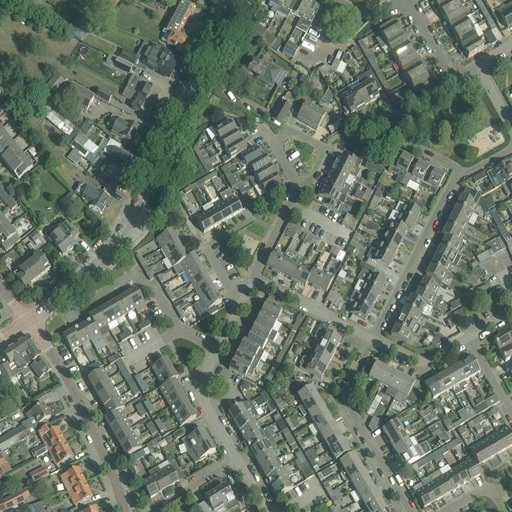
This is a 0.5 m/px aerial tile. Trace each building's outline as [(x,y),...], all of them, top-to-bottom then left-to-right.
[(59,10),(63,0),(50,0),(48,5),(59,10)] [(109,14),(120,0),(104,0),(100,6),(109,14)] [(209,0),(209,1),(222,8),(226,0),(209,0)] [(269,0),(268,2),(274,6),(271,12),(276,14),(283,0),(269,0)] [(290,14),(297,0),(283,0),(276,14),(287,20),(290,14)] [(300,19),(309,3),(303,1),(303,0),(297,0),(290,14),(300,19)] [(449,0),(433,0),(435,2),(431,4),(434,9),(449,0)] [(454,0),(449,0),(434,9),(437,14),(441,12),(444,17),(459,8),(454,0)] [(484,8),(479,0),(474,0),(476,3),(474,4),(477,11),(480,10),(484,8)] [(173,12),(168,22),(182,30),(188,18),(195,5),(179,1),(173,12)] [(314,6),(309,3),(300,19),(297,25),(298,25),(298,24),(308,30),(311,25),(321,6),(316,3),(314,6)] [(511,3),(508,6),(511,11),(501,17),(508,29),(509,28),(510,30),(511,28),(511,3)] [(465,19),(459,8),(444,17),(447,23),(443,25),(446,30),(465,19)] [(484,17),(486,20),(490,18),(484,8),(480,10),(484,17)] [(471,16),(465,19),(446,30),(449,35),(453,33),(456,38),(471,29),(477,26),(471,16)] [(488,33),(490,32),(496,29),(490,18),(486,20),(488,24),(484,26),(488,33)] [(380,45),(400,33),(397,27),(401,25),(397,20),(378,31),(382,36),(377,39),(380,45)] [(161,41),(167,44),(183,52),(186,46),(189,47),(192,42),(179,35),(182,30),(168,22),(164,30),(166,32),(161,41)] [(267,32),(253,22),(248,30),(262,40),(266,33),(267,32)] [(477,39),(471,29),(456,38),(459,43),(455,45),(458,50),(477,39)] [(502,39),(497,30),(496,29),(490,32),(496,42),(502,39)] [(81,42),(83,36),(74,32),(71,38),(81,42)] [(269,49),(273,44),(276,40),(266,33),(262,40),(261,43),(269,49)] [(391,52),(410,41),(407,36),(403,38),(400,33),(380,45),(382,49),(387,46),(391,52)] [(483,50),(478,41),(477,39),(458,50),(461,56),(465,54),(468,59),(483,50)] [(280,48),(284,51),(286,47),(282,45),(276,40),(273,44),(280,48)] [(364,54),(368,51),(366,48),(362,41),(358,43),(362,50),(364,54)] [(410,41),(391,52),(397,62),(412,53),(409,48),(413,46),(410,41)] [(284,51),(282,53),(293,59),(294,57),(299,49),(298,48),(292,45),(290,44),(288,43),(286,47),(284,51)] [(357,61),(358,61),(360,65),(365,61),(363,58),(357,47),(351,51),(357,61)] [(120,56),(118,59),(118,60),(132,66),(136,58),(122,51),(120,56)] [(374,62),(370,55),(368,51),(364,54),(366,57),(370,64),(374,62)] [(146,66),(148,67),(157,72),(159,69),(163,72),(161,74),(168,78),(178,60),(163,52),(160,57),(158,56),(154,62),(149,60),(146,66)] [(412,53),(397,62),(403,72),(422,61),(419,56),(415,58),(412,53)] [(107,63),(115,67),(129,74),(132,66),(118,60),(114,58),(110,56),(107,63)] [(275,81),(281,70),(262,61),(261,64),(254,60),(248,71),(274,84),(275,81)] [(335,73),(340,62),(335,60),(331,68),(329,71),(335,73)] [(409,83),(424,74),(421,69),(425,67),(422,61),(403,72),(409,83)] [(374,62),(370,64),(374,71),(376,74),(380,72),(378,69),(374,62)] [(325,81),(329,71),(331,68),(326,66),(318,70),(325,81)] [(281,70),(275,81),(281,83),(286,73),(281,70)] [(382,75),(380,72),(376,74),(378,77),(382,85),(386,82),(382,75)] [(54,94),(64,81),(55,74),(45,87),(54,94)] [(424,74),(409,83),(415,93),(434,82),(431,77),(427,79),(424,74)] [(381,89),(375,79),(365,85),(362,80),(357,82),(370,103),(379,98),(376,92),(381,89)] [(360,109),(370,103),(357,82),(348,88),(360,109)] [(392,93),(390,89),(386,82),(382,85),(388,95),(392,93)] [(288,93),(282,102),(272,120),(281,125),(299,93),(297,92),(300,87),(295,84),(289,94),(288,93)] [(95,97),(73,85),(64,102),(85,114),(95,97)] [(126,91),(154,106),(160,94),(146,86),(142,92),(137,89),(129,85),(126,91)] [(351,114),(360,109),(348,88),(344,90),(347,95),(342,99),(346,106),(343,108),(347,114),(350,112),(351,114)] [(328,89),(324,96),(332,100),(333,97),(328,89)] [(100,91),(96,97),(104,102),(108,105),(112,97),(100,91)] [(133,110),(139,113),(147,117),(154,106),(126,91),(123,96),(131,100),(136,104),(133,110)] [(394,96),(392,93),(388,95),(394,106),(403,101),(398,94),(394,96)] [(297,119),(307,125),(315,110),(310,107),(313,102),(303,96),(297,106),(302,109),(297,119)] [(45,103),(37,112),(68,138),(64,143),(74,150),(82,157),(92,165),(96,160),(97,160),(98,159),(102,155),(103,153),(84,138),(79,134),(80,131),(45,103)] [(320,113),(315,110),(307,125),(317,131),(323,121),(328,124),(333,114),(323,108),(320,113)] [(139,136),(138,136),(141,130),(127,123),(119,119),(115,127),(117,128),(116,131),(115,130),(114,132),(120,136),(119,137),(133,144),(134,143),(136,144),(138,143),(140,138),(139,136)] [(87,120),(80,131),(86,135),(92,127),(90,125),(92,123),(87,120)] [(215,144),(219,141),(238,131),(233,123),(231,125),(228,120),(224,123),(225,126),(214,132),(218,138),(213,141),(215,144)] [(338,122),(327,128),(331,134),(341,128),(338,122)] [(2,130),(0,131),(0,150),(11,142),(2,130)] [(240,135),(238,131),(219,141),(225,151),(243,140),(240,135)] [(249,150),(246,145),(243,140),(225,151),(228,156),(222,159),(225,164),(249,150)] [(132,158),(123,154),(118,150),(120,147),(120,146),(110,141),(103,153),(111,157),(110,159),(127,168),(132,158)] [(11,142),(0,150),(0,157),(7,166),(21,155),(11,142)] [(259,148),(256,149),(236,161),(241,171),(243,169),(265,158),(262,153),(259,148)] [(204,151),(200,153),(196,155),(199,160),(203,158),(201,155),(205,153),(204,151)] [(401,172),(406,174),(409,169),(415,158),(404,153),(400,160),(395,157),(388,171),(399,177),(401,172)] [(21,155),(7,166),(18,180),(33,168),(21,155)] [(98,159),(109,168),(110,168),(105,176),(118,183),(124,172),(111,165),(112,163),(102,155),(98,159)] [(339,157),(333,167),(349,175),(356,178),(360,171),(358,170),(362,162),(347,155),(344,160),(339,157)] [(33,159),(37,164),(41,160),(38,156),(33,159)] [(213,158),(204,163),(210,172),(214,170),(211,166),(216,163),(213,158)] [(265,158),(243,169),(249,179),(270,167),(273,166),(270,161),(268,163),(265,158)] [(406,174),(404,180),(401,184),(406,187),(409,182),(419,187),(420,187),(425,177),(430,166),(419,161),(414,171),(409,169),(406,174)] [(489,173),(492,179),(496,176),(502,186),(506,184),(511,180),(511,167),(511,168),(509,162),(489,173)] [(227,179),(231,177),(225,167),(221,170),(227,179)] [(270,167),(249,179),(255,188),(260,185),(275,176),(278,175),(275,171),(273,172),(270,167)] [(349,175),(333,167),(329,176),(344,184),(349,175)] [(420,187),(421,188),(435,195),(446,174),(435,169),(430,179),(425,177),(420,187)] [(208,176),(199,182),(201,185),(204,190),(214,185),(211,180),(208,176)] [(265,195),(266,194),(267,197),(278,191),(282,188),(275,176),(260,185),(265,195)] [(351,188),(344,184),(329,176),(324,186),(347,198),(351,188)] [(480,176),(473,180),(475,184),(482,181),(480,176)] [(232,188),(238,185),(235,181),(234,181),(231,177),(227,179),(232,188)] [(511,180),(506,184),(502,186),(507,196),(511,194),(511,180)] [(196,184),(190,187),(192,191),(193,190),(195,193),(200,202),(204,199),(197,188),(201,185),(199,182),(196,184)] [(242,196),(246,193),(240,184),(238,185),(232,188),(232,189),(238,190),(242,196)] [(0,187),(0,196),(11,211),(17,206),(1,186),(0,187)] [(347,198),(324,186),(319,196),(326,200),(323,205),(338,212),(341,205),(344,206),(347,198)] [(89,208),(101,214),(109,199),(97,192),(97,193),(88,188),(82,200),(85,201),(84,204),(89,207),(89,208)] [(364,195),(370,198),(373,192),(367,189),(364,195)] [(232,217),(242,212),(229,190),(219,196),(223,202),(232,217)] [(65,210),(78,200),(71,192),(59,203),(65,210)] [(456,206),(472,214),(477,204),(479,205),(481,200),(472,195),(470,201),(462,197),(459,203),(458,202),(456,206)] [(414,199),(410,207),(421,213),(425,205),(414,199)] [(223,223),(232,217),(223,202),(214,208),(223,223)] [(399,214),(417,223),(419,219),(418,219),(421,213),(410,207),(404,204),(399,214)] [(467,224),(472,214),(456,206),(454,210),(455,211),(452,216),(467,224)] [(223,223),(214,208),(205,213),(213,228),(223,223)] [(490,213),(493,218),(497,228),(503,225),(498,215),(495,210),(490,213)] [(205,213),(204,214),(195,219),(204,234),(213,228),(205,213)] [(0,234),(9,227),(0,214),(0,234)] [(417,223),(399,214),(395,224),(392,222),(391,223),(407,231),(411,232),(414,227),(415,227),(417,223)] [(146,215),(139,227),(146,230),(153,219),(146,215)] [(347,215),(346,217),(341,225),(347,228),(353,218),(347,215)] [(462,234),(467,224),(452,216),(449,222),(448,221),(446,225),(462,234)] [(347,228),(353,231),(358,221),(356,219),(353,218),(347,228)] [(54,246),(56,248),(63,256),(69,251),(70,251),(73,248),(73,247),(75,245),(71,240),(78,235),(65,220),(53,231),(54,232),(48,238),(45,240),(52,248),(54,246)] [(299,227),(289,222),(286,228),(296,233),(299,227)] [(407,231),(391,223),(387,232),(403,241),(405,237),(404,236),(407,231)] [(457,243),(462,234),(446,225),(444,229),(445,230),(442,236),(445,238),(457,243)] [(503,225),(497,228),(503,239),(509,236),(503,225)] [(0,234),(0,245),(1,246),(15,234),(9,227),(0,234)] [(162,250),(177,241),(171,231),(156,240),(162,250)] [(36,232),(29,237),(34,243),(40,237),(36,232)] [(403,241),(387,232),(382,242),(397,250),(400,244),(401,245),(403,241)] [(1,246),(6,252),(21,240),(15,234),(1,246)] [(461,245),(457,243),(445,238),(443,243),(442,242),(440,246),(456,255),(461,245)] [(182,250),(177,241),(162,250),(167,259),(182,250)] [(397,250),(382,242),(377,251),(393,260),(396,256),(395,255),(397,250)] [(32,243),(27,247),(31,251),(36,248),(32,243)] [(451,264),(456,255),(440,246),(438,250),(439,251),(436,257),(451,264)] [(172,268),(179,264),(187,259),(182,250),(167,259),(172,268)] [(272,271),(276,273),(284,256),(274,251),(266,267),(272,270),(272,271)] [(393,260),(377,251),(372,261),(368,259),(365,265),(375,270),(378,265),(387,269),(390,263),(391,264),(393,260)] [(27,264),(38,279),(51,269),(38,253),(33,257),(34,259),(27,264)] [(1,260),(4,263),(9,259),(7,255),(1,260)] [(194,255),(187,259),(179,264),(185,274),(200,265),(194,255)] [(294,261),(284,256),(276,273),(280,275),(280,274),(286,277),(294,261)] [(446,274),(451,264),(436,257),(433,262),(432,262),(430,266),(446,274)] [(294,261),(286,277),(291,280),(295,283),(303,266),(294,261)] [(30,285),(38,279),(27,264),(13,275),(26,291),(31,286),(30,285)] [(205,274),(200,265),(185,274),(190,283),(205,274)] [(373,275),(375,270),(365,265),(362,271),(370,275),(365,284),(381,292),(383,288),(382,288),(385,282),(373,275)] [(305,287),(307,283),(313,271),(312,271),(303,266),(295,283),(299,285),(299,284),(305,287)] [(441,284),(446,274),(430,266),(428,270),(429,270),(426,276),(441,284)] [(479,266),(473,269),(475,273),(474,276),(486,282),(487,281),(481,270),(479,266)] [(314,267),(312,271),(313,271),(307,283),(313,286),(312,287),(316,289),(324,272),(314,267)] [(167,271),(161,275),(157,277),(161,283),(164,281),(171,277),(167,271)] [(334,277),(324,272),(316,289),(320,291),(321,290),(326,293),(334,277)] [(205,274),(190,283),(196,292),(211,284),(205,274)] [(420,285),(418,289),(434,297),(439,287),(424,280),(421,286),(420,285)] [(211,284),(196,292),(201,302),(216,293),(211,284)] [(381,292),(365,284),(360,294),(375,302),(378,296),(379,296),(381,292)] [(430,307),(434,297),(418,289),(416,293),(417,293),(414,299),(426,305),(430,307)] [(136,290),(126,295),(135,310),(145,304),(136,290)] [(330,292),(326,301),(331,304),(336,295),(336,294),(331,291),(330,292)] [(218,312),(215,307),(222,303),(216,293),(201,302),(193,306),(202,321),(218,312)] [(355,303),(372,312),(374,308),(373,307),(375,302),(360,294),(355,303)] [(125,316),(135,310),(126,295),(117,301),(125,316)] [(405,307),(421,315),(426,305),(414,299),(411,297),(408,303),(407,303),(405,307)] [(116,321),(125,316),(117,301),(107,306),(116,321)] [(261,313),(277,321),(282,312),(271,306),(272,303),(267,301),(261,313)] [(370,316),(372,312),(355,303),(350,313),(366,321),(369,315),(370,316)] [(107,306),(98,312),(106,327),(116,321),(107,306)] [(416,325),(421,315),(405,307),(403,310),(404,311),(401,317),(416,325)] [(91,320),(90,321),(99,336),(100,335),(98,331),(106,327),(98,312),(89,317),(91,320)] [(277,321),(261,313),(258,312),(256,316),(259,318),(256,323),(272,331),(277,321)] [(292,329),(297,331),(305,316),(301,314),(292,329)] [(412,334),(416,325),(401,317),(398,322),(397,322),(395,326),(412,334)] [(80,326),(89,341),(90,341),(93,346),(103,340),(100,335),(99,336),(90,321),(80,326)] [(251,333),(267,341),(273,343),(277,334),(272,331),(256,323),(254,321),(251,326),(254,327),(251,333)] [(314,339),(320,343),(336,351),(341,341),(333,336),(336,331),(322,324),(314,339)] [(511,325),(497,333),(500,338),(494,342),(499,352),(511,344),(511,325)] [(80,347),(89,341),(80,326),(71,332),(80,347)] [(406,344),(412,334),(395,326),(393,330),(394,330),(391,336),(406,344)] [(297,331),(292,329),(287,339),(292,341),(297,331)] [(71,352),(80,347),(71,332),(61,338),(63,342),(65,341),(71,352)] [(126,340),(132,337),(129,332),(124,335),(126,340)] [(300,332),(294,341),(299,344),(304,334),(300,332)] [(262,351),(267,341),(251,333),(248,338),(246,337),(244,341),(260,349),(259,350),(262,351)] [(434,338),(431,344),(437,347),(448,340),(436,334),(434,338)] [(27,337),(15,345),(18,351),(16,352),(26,367),(28,365),(32,362),(41,357),(27,337)] [(422,345),(428,348),(432,340),(426,337),(422,345)] [(255,358),(259,361),(264,352),(262,351),(259,350),(260,349),(244,341),(241,339),(239,344),(241,345),(239,350),(255,358)] [(292,341),(287,339),(283,349),(287,351),(292,341)] [(331,360),(336,351),(320,343),(317,349),(313,347),(311,350),(331,360)] [(511,344),(499,352),(505,362),(511,359),(511,360),(511,344)] [(15,345),(2,354),(8,362),(8,363),(6,365),(13,379),(21,373),(24,378),(30,373),(26,367),(16,352),(18,351),(15,345)] [(255,358),(239,350),(236,349),(234,353),(237,355),(234,360),(255,370),(259,361),(255,358)] [(287,351),(283,349),(278,358),(282,361),(287,351)] [(331,360),(311,350),(309,354),(313,356),(310,362),(326,370),(331,360)] [(115,363),(120,360),(118,355),(112,358),(115,363)] [(43,358),(35,364),(30,367),(40,379),(44,376),(52,370),(43,358)] [(282,361),(278,358),(274,365),(271,364),(270,366),(273,368),(277,370),(282,361)] [(321,380),(326,370),(310,362),(303,358),(299,365),(301,365),(300,369),(321,380)] [(462,364),(470,379),(476,375),(479,379),(482,377),(472,358),(462,364)] [(157,378),(172,369),(166,359),(152,368),(157,378)] [(245,378),(247,375),(251,377),(255,370),(234,360),(231,359),(229,363),(232,364),(229,370),(245,378)] [(120,360),(115,363),(121,373),(126,370),(120,360)] [(378,384),(386,369),(376,364),(377,362),(373,360),(370,366),(374,368),(368,379),(378,384)] [(98,363),(91,367),(94,371),(100,368),(98,363)] [(464,382),(470,379),(462,364),(453,369),(463,388),(467,386),(464,382)] [(6,365),(0,367),(0,373),(5,385),(7,384),(6,382),(13,379),(6,365)] [(268,377),(272,379),(277,370),(273,368),(268,377)] [(163,387),(177,378),(172,369),(157,378),(163,387)] [(378,384),(388,388),(395,374),(386,369),(378,384)] [(465,390),(463,388),(453,369),(443,374),(452,389),(456,396),(465,390)] [(102,370),(96,374),(88,379),(93,388),(108,380),(102,370)] [(437,378),(434,380),(445,399),(448,397),(446,393),(452,389),(443,374),(442,372),(435,376),(437,378)] [(388,388),(397,393),(405,379),(395,374),(388,388)] [(144,385),(139,375),(134,378),(140,388),(144,385)] [(263,387),(267,389),(272,379),(268,377),(266,376),(264,381),(266,382),(263,387)] [(164,399),(179,390),(174,381),(178,379),(177,378),(163,387),(159,390),(164,399)] [(415,383),(405,379),(397,393),(407,398),(413,387),(417,389),(420,383),(416,381),(415,383)] [(113,389),(108,380),(93,388),(98,398),(113,389)] [(442,401),(445,399),(434,380),(424,385),(433,400),(439,397),(442,401)] [(243,382),(240,389),(245,391),(248,390),(250,385),(243,382)] [(312,387),(303,392),(297,396),(302,406),(317,397),(312,387)] [(113,389),(98,398),(104,407),(119,399),(113,389)] [(169,408),(185,399),(179,390),(164,399),(169,408)] [(260,395),(266,404),(271,401),(265,392),(260,395)] [(495,396),(484,402),(488,409),(494,406),(499,403),(495,396)] [(323,406),(317,397),(302,406),(308,415),(323,406)] [(476,402),(478,406),(482,413),(488,409),(484,402),(482,398),(476,402)] [(119,399),(104,407),(109,416),(105,419),(119,411),(124,408),(119,399)] [(185,399),(169,408),(175,417),(190,409),(185,399)] [(146,409),(152,406),(149,401),(143,404),(146,409)] [(271,401),(266,404),(271,414),(276,411),(271,401)] [(143,409),(140,404),(135,407),(138,412),(143,409)] [(229,413),(229,414),(228,415),(228,416),(230,419),(231,419),(232,419),(234,423),(255,411),(251,404),(246,407),(244,404),(229,413)] [(23,427),(0,440),(0,454),(29,437),(38,433),(49,426),(45,420),(50,417),(43,405),(26,415),(29,420),(21,425),(23,427)] [(146,409),(149,414),(154,411),(152,406),(146,409)] [(328,415),(323,406),(308,415),(313,424),(328,415)] [(469,421),(476,417),(469,406),(463,410),(464,412),(469,421)] [(143,409),(138,412),(141,418),(146,414),(143,409)] [(180,427),(187,423),(196,418),(190,409),(175,417),(180,427)] [(119,411),(105,419),(110,428),(125,420),(119,411)] [(259,417),(255,411),(234,423),(240,432),(255,423),(253,420),(259,417)] [(469,421),(464,412),(459,415),(461,420),(458,422),(460,426),(469,421)] [(281,420),(277,413),(272,416),(276,423),(281,420)] [(319,433),(334,425),(328,415),(313,424),(319,433)] [(477,419),(480,425),(485,422),(482,416),(477,419)] [(157,428),(162,425),(159,419),(154,423),(157,428)] [(480,425),(477,419),(471,422),(475,428),(480,425)] [(125,420),(110,428),(115,438),(130,430),(125,420)] [(281,420),(276,423),(282,432),(287,429),(281,420)] [(460,426),(458,422),(451,426),(447,420),(443,422),(449,432),(460,426)] [(297,421),(292,424),(288,426),(291,431),(295,429),(294,428),(300,425),(297,421)] [(397,422),(391,425),(382,430),(388,440),(402,432),(397,422)] [(154,428),(151,423),(146,426),(149,431),(154,428)] [(240,432),(245,441),(261,432),(255,423),(240,432)] [(162,425),(157,428),(160,433),(165,430),(162,425)] [(339,434),(334,425),(319,433),(324,443),(339,434)] [(32,451),(36,459),(48,452),(64,443),(57,429),(52,432),(49,426),(38,433),(44,445),(32,451)] [(154,428),(149,431),(152,436),(157,433),(154,428)] [(466,433),(463,428),(458,431),(461,436),(466,433)] [(511,436),(507,428),(499,433),(498,434),(507,450),(511,446),(511,436)] [(187,434),(184,429),(172,435),(176,441),(187,434)] [(247,444),(245,445),(249,452),(271,438),(266,429),(261,432),(245,441),(247,444)] [(287,429),(282,432),(287,442),(292,439),(287,429)] [(130,430),(115,438),(121,447),(135,439),(130,430)] [(184,445),(187,453),(210,440),(205,432),(204,433),(203,430),(192,436),(191,435),(181,441),(184,445)] [(408,441),(402,432),(388,440),(393,449),(408,441)] [(441,434),(446,443),(450,441),(444,432),(441,434)] [(339,434),(324,443),(330,452),(344,443),(339,434)] [(507,450),(498,434),(488,440),(497,455),(507,450)] [(271,438),(249,452),(252,458),(254,457),(256,460),(271,451),(268,445),(273,442),(271,438)] [(135,439),(121,447),(126,457),(141,449),(135,439)] [(292,439),(287,442),(293,451),(297,448),(295,444),(292,439)] [(462,445),(459,439),(453,442),(456,448),(462,445)] [(155,440),(150,443),(153,448),(158,446),(155,440)] [(210,440),(187,453),(192,460),(195,465),(205,459),(205,458),(215,452),(213,449),(215,448),(210,440)] [(479,445),(488,460),(497,455),(488,440),(479,445)] [(393,449),(399,458),(413,450),(408,441),(393,449)] [(64,443),(48,452),(53,459),(52,459),(56,466),(72,457),(64,443)] [(344,443),(330,452),(335,462),(350,453),(344,443)] [(469,451),(479,466),(488,460),(479,445),(469,451)] [(153,448),(152,449),(155,455),(161,452),(158,446),(153,448)] [(419,447),(413,450),(399,458),(404,468),(425,456),(419,447)] [(440,450),(443,456),(448,453),(445,447),(440,450)] [(147,449),(139,453),(141,458),(150,453),(147,449)] [(444,459),(443,456),(440,450),(434,454),(439,462),(444,459)] [(277,460),(271,451),(256,460),(261,469),(277,460)] [(298,460),(303,457),(300,452),(295,455),(298,460)] [(354,454),(345,459),(339,463),(345,472),(359,464),(354,454)] [(0,455),(0,469),(1,469),(5,475),(12,471),(7,464),(6,465),(0,455)] [(298,460),(303,470),(309,467),(303,457),(298,460)] [(421,461),(424,467),(429,464),(426,458),(421,461)] [(282,469),(277,460),(261,469),(267,478),(282,469)] [(175,463),(174,461),(169,464),(171,467),(175,475),(180,472),(175,463)] [(424,467),(421,461),(416,464),(419,470),(424,467)] [(461,466),(470,481),(480,476),(471,461),(461,466)] [(359,464),(345,472),(350,482),(365,473),(359,464)] [(288,466),(282,469),(267,478),(272,488),(288,479),(293,476),(288,466)] [(470,481),(461,466),(452,472),(461,487),(470,481)] [(49,476),(45,467),(29,475),(33,483),(49,476)] [(160,493),(169,488),(161,473),(158,467),(149,473),(151,478),(160,493)] [(175,475),(171,467),(161,473),(169,488),(179,482),(175,475)] [(309,467),(303,470),(301,471),(306,481),(314,476),(311,471),(309,467)] [(61,477),(68,491),(85,483),(78,469),(61,477)] [(461,487),(452,472),(443,477),(452,492),(461,487)] [(356,491),(370,483),(365,473),(350,482),(356,491)] [(452,492),(443,477),(434,483),(443,498),(452,492)] [(151,478),(142,484),(150,499),(160,493),(151,478)] [(278,497),(284,494),(293,488),(288,479),(272,488),(278,497)] [(92,498),(85,483),(68,491),(75,506),(92,498)] [(370,483),(356,491),(361,500),(376,492),(370,483)] [(443,498),(434,483),(424,488),(433,503),(443,498)] [(214,489),(213,490),(224,507),(227,511),(228,511),(237,507),(240,511),(253,511),(242,492),(237,495),(240,501),(236,503),(225,486),(223,487),(222,486),(220,486),(218,487),(214,490),(214,489)] [(410,494),(414,500),(417,498),(424,509),(433,503),(424,488),(415,494),(414,492),(410,494)] [(216,511),(224,507),(213,490),(209,493),(207,494),(206,496),(206,497),(204,498),(212,510),(208,511),(216,511)] [(1,501),(0,501),(0,511),(2,511),(6,510),(7,511),(25,502),(24,500),(20,492),(20,491),(1,501)] [(381,501),(376,492),(361,500),(367,510),(381,501)] [(381,501),(367,510),(368,511),(383,511),(386,510),(381,501)]
